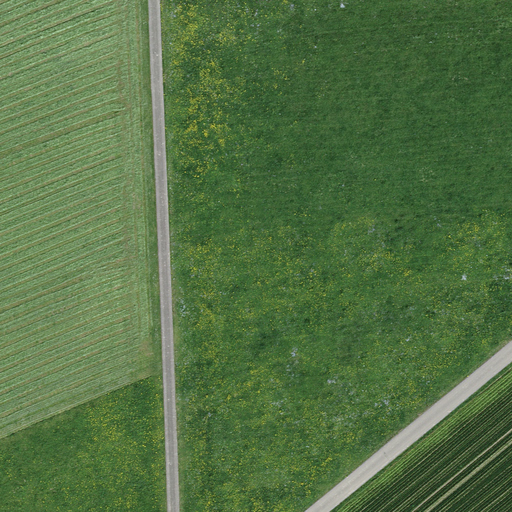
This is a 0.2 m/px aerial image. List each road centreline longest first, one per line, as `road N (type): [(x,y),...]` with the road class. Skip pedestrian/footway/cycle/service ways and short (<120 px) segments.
road 1 (track): [(151,0),(171,511)]
road 2 (unclassified): [(317,511),(511,351)]
